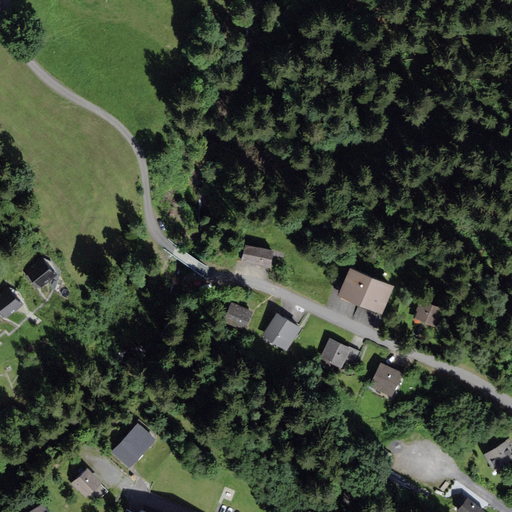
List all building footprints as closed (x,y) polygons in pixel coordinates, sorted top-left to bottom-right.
[(244,246),(240,261),(268,267),(272,252),(244,246)] [(57,273),(41,256),(25,271),(41,288),(57,273)] [(346,268),(335,295),(380,313),(391,285),(346,268)] [(24,303),(7,285),(0,292),(0,310),(7,319),(24,303)] [(256,304),(229,293),(217,323),(243,334),(256,304)] [(419,301),(413,316),(433,324),(439,309),(419,301)] [(301,325),(274,312),(262,336),(290,349),(301,325)] [(362,350),(329,336),(317,363),(350,377),(362,350)] [(408,373),(379,363),(369,389),(398,400),(408,373)] [(153,438),(134,423),(110,452),(129,468),(153,438)] [(511,452),(510,453),(503,442),(483,454),(492,470),(503,464),(509,475),(511,473),(511,452)] [(105,474),(91,460),(78,474),(91,488),(105,474)] [(58,511),(46,496),(26,511),(58,511)] [(484,511),(485,511),(467,497),(457,510),(459,511),(484,511)]
